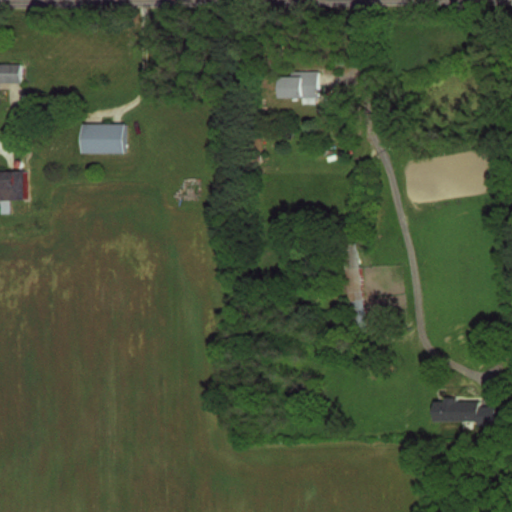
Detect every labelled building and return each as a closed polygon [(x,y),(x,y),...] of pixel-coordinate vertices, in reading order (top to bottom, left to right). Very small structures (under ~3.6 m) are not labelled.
[(22,63),(0,62),(0,81),(22,82),(22,63)] [(319,71),(280,71),(280,96),(319,96),(319,71)] [(83,152),(126,152),(126,122),(83,122),(83,152)] [(26,170),(0,169),(0,198),(26,199),(26,170)] [(341,244),(351,332),(367,330),(357,242),(341,244)]
